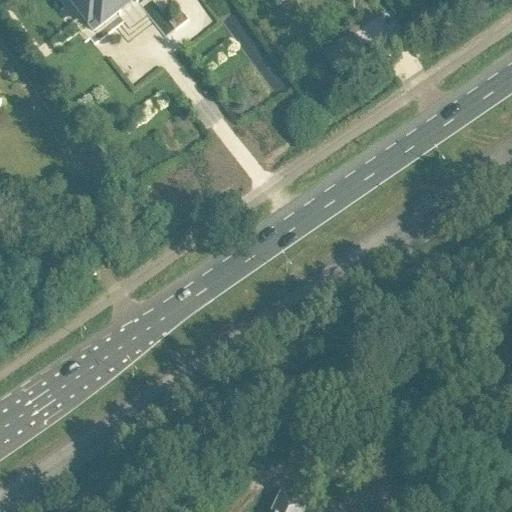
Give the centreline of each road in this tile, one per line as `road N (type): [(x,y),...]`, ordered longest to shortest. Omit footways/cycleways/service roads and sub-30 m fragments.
road 1 (primary): [(511,75),(0,429)]
road 2 (primary): [(0,499),(511,149)]
